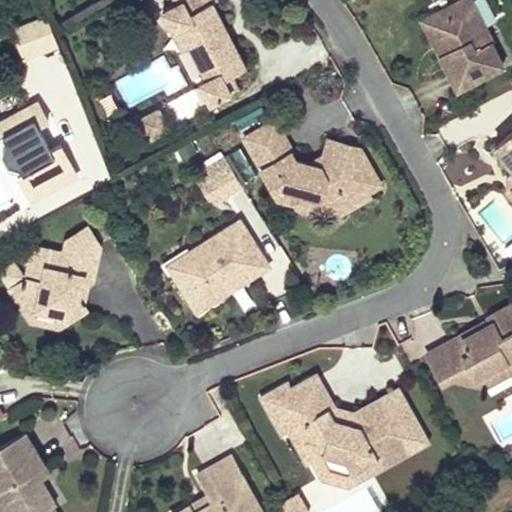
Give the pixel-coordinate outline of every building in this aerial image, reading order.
[(176,5),(167,10),(177,30),(185,26),(195,45),(211,77),(204,81),(213,100),(232,91),(226,77),(248,66),(232,37),(228,39),(223,29),(227,27),(214,1),(214,0),(180,0),(181,2),(176,5)] [(425,20),(433,36),(444,39),(450,50),(443,54),(459,85),(504,62),(492,40),(494,39),(473,0),(462,0),(455,4),(451,14),(442,11),(425,20)] [(25,67),(59,53),(47,23),(13,37),(25,67)] [(185,26),(177,30),(187,49),(195,45),(185,26)] [(232,37),(227,27),(223,29),(228,39),(232,37)] [(444,39),(433,36),(443,54),(450,50),(444,39)] [(97,96),(108,118),(124,111),(113,88),(97,96)] [(18,175),(35,204),(79,179),(62,148),(49,156),(37,134),(50,127),(39,107),(0,128),(0,142),(3,148),(0,160),(6,171),(18,175)] [(280,195),(295,199),(305,192),(324,197),(330,207),(334,216),(372,194),(370,190),(383,183),(362,147),(331,139),(328,150),(324,164),(308,160),(297,157),(292,150),(294,148),(276,117),(246,134),(274,184),(282,186),(280,195)] [(166,138),(155,119),(137,128),(148,147),(166,138)] [(511,132),(497,145),(511,163),(511,132)] [(203,150),(196,139),(178,148),(185,160),(203,150)] [(328,150),(308,160),(324,164),(328,150)] [(243,183),(223,151),(206,162),(213,173),(201,181),(215,202),(226,194),(243,183)] [(305,192),(295,199),(299,206),(321,212),(330,207),(324,197),(305,192)] [(218,289),(251,269),(254,273),(270,263),(241,219),(193,250),(192,248),(166,265),(171,273),(175,270),(200,309),(221,295),(218,289)] [(32,320),(42,313),(62,317),(69,327),(89,313),(85,308),(82,302),(84,291),(90,287),(95,283),(102,250),(90,231),(70,245),(67,257),(36,251),(30,284),(15,294),(32,320)] [(218,289),(221,295),(254,273),(251,269),(218,289)] [(247,283),(235,288),(244,307),(256,302),(247,283)] [(85,308),(90,287),(84,291),(82,302),(85,308)] [(446,381),(456,376),(472,366),(478,376),(508,360),(511,366),(511,304),(491,316),(492,319),(495,323),(484,329),(481,325),(430,354),(446,381)] [(64,330),(69,327),(62,317),(42,313),(32,320),(35,325),(64,330)] [(492,319),(481,325),(484,329),(495,323),(492,319)] [(472,366),(456,376),(473,381),(485,385),(511,370),(511,366),(508,360),(478,376),(472,366)] [(319,371),(311,376),(333,416),(352,422),(355,410),(357,409),(338,405),(319,371)] [(333,416),(311,376),(289,388),(286,381),(262,394),(284,434),(291,430),(308,461),(313,458),(322,453),(346,459),(354,473),(427,432),(401,385),(357,409),(355,410),(352,422),(333,416)] [(322,453),(313,458),(324,478),(352,485),(432,440),(427,432),(354,473),(346,459),(322,453)] [(0,452),(0,502),(5,511),(9,511),(14,509),(15,511),(46,511),(59,504),(46,483),(40,474),(50,468),(29,434),(0,452)] [(197,511),(192,503),(176,511),(267,511),(234,453),(200,472),(211,492),(216,500),(197,511)] [(50,468),(40,474),(46,483),(55,477),(50,468)] [(309,511),(315,509),(304,490),(296,494),(306,511),(309,511)] [(211,492),(192,503),(197,511),(216,500),(211,492)] [(306,511),(296,494),(286,500),(293,511),(306,511)] [(9,511),(5,511),(0,502),(0,510),(1,511),(15,511),(14,509),(9,511)]
